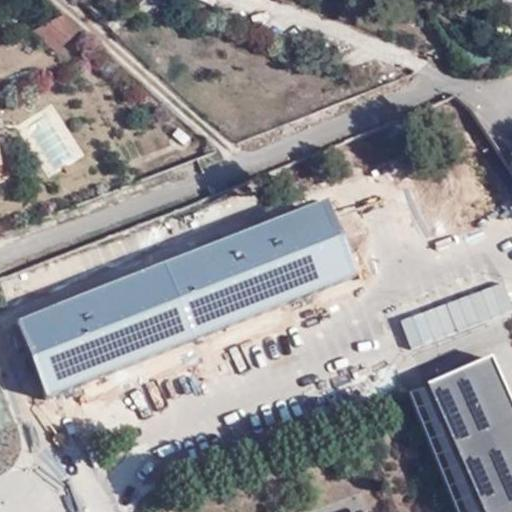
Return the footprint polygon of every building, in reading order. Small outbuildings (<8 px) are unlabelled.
[(61,55),(81,31),(65,16),(31,30),(61,55)] [(251,193),(203,209),(123,236),(130,256),(258,213),(251,193)] [(0,373),(8,370),(18,367),(0,317),(0,373)] [(506,511),(511,510),(511,373),(504,351),(418,381),(427,408),(429,407),(466,511),(506,511)] [(313,418),(403,385),(396,364),(305,398),(313,418)] [(8,370),(0,373),(0,395),(15,390),(8,370)]
